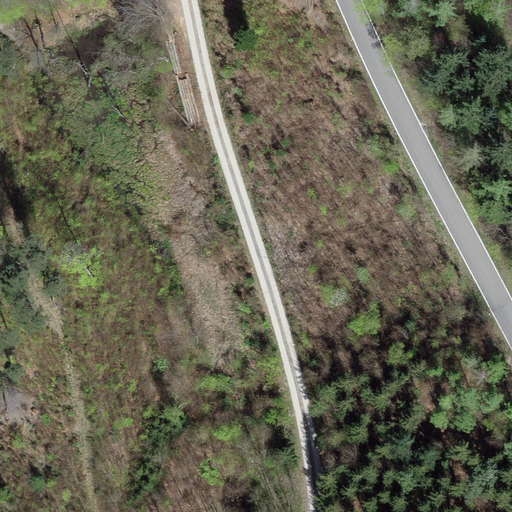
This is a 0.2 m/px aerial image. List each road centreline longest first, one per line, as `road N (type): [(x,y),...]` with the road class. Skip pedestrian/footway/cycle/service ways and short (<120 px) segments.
road 1 (track): [(191,0),(207,91),(289,336),(315,511)]
road 2 (tertiary): [(349,0),(511,329)]
road 3 (track): [(0,240),(52,314),(92,511)]
